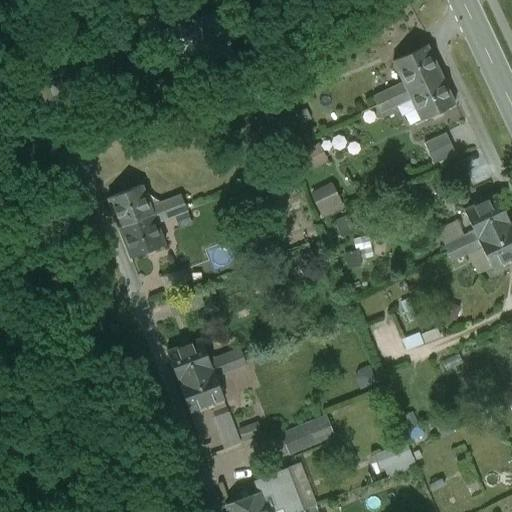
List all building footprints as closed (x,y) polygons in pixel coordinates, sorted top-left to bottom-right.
[(218,8),(190,19),(206,60),(234,50),(218,8)] [(425,46),(392,61),(403,83),(406,90),(439,75),(425,46)] [(439,75),(406,90),(410,97),(420,119),(453,103),(439,75)] [(403,83),(373,97),(376,104),(406,90),(403,83)] [(406,90),(376,104),(380,112),(410,97),(406,90)] [(444,132),(423,142),(433,164),(454,154),(444,132)] [(141,184),(107,197),(118,227),(152,214),(149,207),(141,184)] [(312,194),(319,208),(337,199),(330,185),(312,194)] [(496,194),(463,210),(473,231),(476,239),(509,223),(496,194)] [(180,195),(149,207),(152,214),(183,202),(180,195)] [(337,199),(319,208),(319,209),(323,216),(341,207),(338,201),(337,199)] [(183,202),(152,214),(155,222),(186,210),(183,202)] [(152,214),(118,227),(130,257),(164,244),(155,222),(152,214)] [(511,229),(509,223),(476,239),(480,246),(490,267),(495,265),(511,257),(511,229)] [(468,233),(443,245),(446,253),(476,239),(473,231),(468,233)] [(476,239),(446,253),(450,260),(480,246),(476,239)] [(347,267),(360,265),(358,251),(345,253),(347,267)] [(159,278),(164,291),(183,284),(179,271),(159,278)] [(198,294),(188,297),(192,309),(202,305),(198,294)] [(173,316),(192,309),(188,297),(169,304),(173,316)] [(200,338),(166,351),(177,381),(211,368),(208,360),(200,338)] [(239,348),(208,360),(211,368),(242,356),(239,348)] [(242,356),(211,368),(214,376),(245,364),(242,356)] [(370,373),(372,372),(369,366),(354,372),(360,387),(373,382),(370,373)] [(211,368),(177,381),(189,411),(223,398),(214,376),(211,368)] [(280,432),(291,455),(336,435),(326,412),(280,432)] [(375,454),(385,477),(416,465),(407,441),(375,454)] [(286,468),(253,481),(258,492),(259,492),(266,511),(296,511),(302,510),(286,468)] [(258,492),(225,505),(227,511),(266,511),(259,492),(258,492)]
